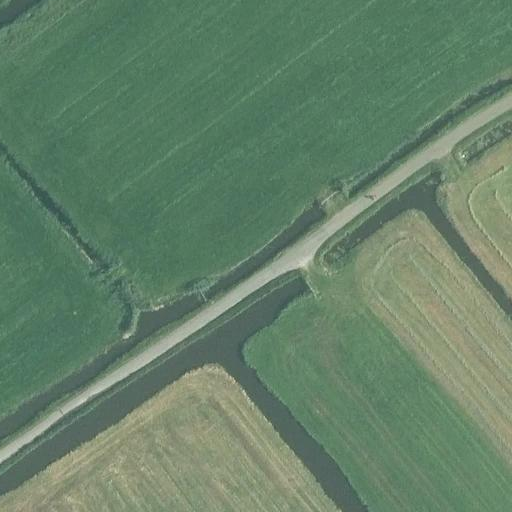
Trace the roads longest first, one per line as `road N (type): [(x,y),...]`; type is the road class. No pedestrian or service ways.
road 1 (unclassified): [(0,463),(511,102)]
road 2 (track): [(0,102),(327,198),(348,215)]
road 3 (track): [(511,510),(375,362),(299,257)]
